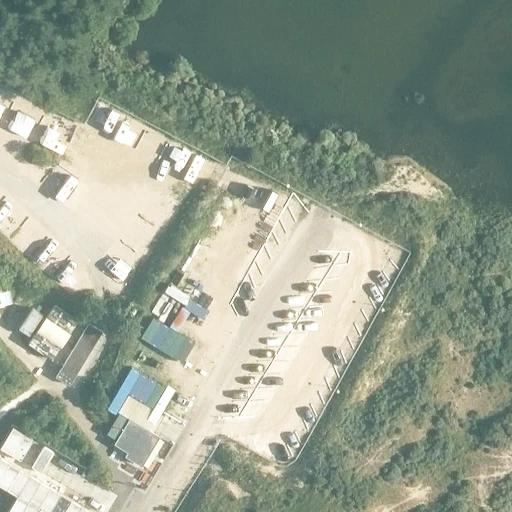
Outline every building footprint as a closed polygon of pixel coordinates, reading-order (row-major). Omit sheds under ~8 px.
[(38,112),(29,130),(49,140),(58,122),(38,112)] [(44,278),(57,288),(67,275),(53,264),(44,278)] [(164,284),(160,299),(193,308),(197,293),(164,284)] [(38,340),(62,356),(89,317),(65,301),(38,340)] [(97,316),(65,370),(78,378),(111,324),(97,316)] [(177,359),(189,339),(153,317),(141,338),(177,359)] [(112,353),(126,362),(132,351),(118,343),(112,353)] [(194,348),(179,356),(188,373),(204,364),(194,348)] [(127,438),(124,443),(137,451),(135,455),(150,465),(168,436),(162,433),(174,414),(138,392),(126,411),(128,412),(122,423),(125,424),(119,433),(127,438)] [(166,511),(170,506),(159,501),(153,511),(166,511)]
